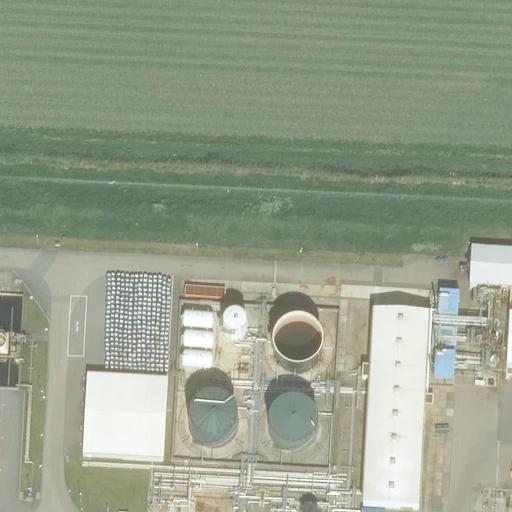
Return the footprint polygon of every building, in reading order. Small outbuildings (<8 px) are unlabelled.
[(511,252),(472,250),(470,292),(511,293),(510,333),(510,373),(511,373),(511,252)] [(457,320),(459,296),(440,294),(439,319),(457,320)] [(420,511),(432,316),(373,314),(370,370),(362,370),(362,383),(370,383),(364,509),(420,511)] [(322,353),(323,351),(323,349),(323,347),(322,345),(322,343),(321,341),(320,339),(319,337),(318,335),(317,333),(316,332),(314,330),(312,329),(310,328),(307,326),(302,325),(300,325),(296,325),(292,325),(288,327),(286,328),(282,330),(281,332),(279,333),(278,335),(277,337),(276,339),(275,341),(274,343),(274,345),(274,347),(274,349),(274,351),(274,353),(274,356),(275,358),(276,360),(277,361),(278,363),(279,365),(281,367),(282,368),(284,369),(286,371),(288,372),(290,372),(292,373),(294,373),(296,374),(298,374),(302,373),(307,372),(310,371),(312,369),(314,368),(316,367),(317,365),(318,363),(319,362),(320,360),(321,358),(322,356),(322,353)] [(454,380),(455,356),(436,355),(435,379),(454,380)] [(163,461),(168,382),(86,377),(82,456),(163,461)] [(238,429),(238,427),(238,425),(238,422),(238,420),(238,418),(237,416),(236,414),(235,412),(234,410),(233,409),(231,407),(230,406),(228,404),(226,403),(224,402),(220,401),(216,400),(214,400),(209,400),(205,401),(201,403),(199,404),(198,406),(196,407),(195,409),(193,410),(192,412),(191,414),(190,416),(190,418),(189,420),(189,422),(189,425),(189,427),(189,429),(190,431),(190,433),(191,435),(192,437),(193,439),(195,440),(198,443),(199,445),(201,446),(205,448),(209,449),(211,449),(214,449),(216,449),(218,449),(220,448),(224,447),(228,445),(230,443),(231,442),(233,440),(234,439),(235,437),(236,435),(237,433),(238,431),(238,429)] [(318,433),(318,431),(318,429),(318,427),(318,425),(317,423),(317,421),(316,419),(315,417),(314,415),(312,413),(311,412),(309,410),(308,409),(306,408),(304,407),(300,405),(298,405),(296,405),(292,405),(290,405),(285,406),(282,408),(280,409),(278,410),(277,412),(275,413),(274,415),(273,417),(272,419),(271,421),(270,423),(270,425),(270,427),(269,429),(270,431),(270,433),(270,435),(271,437),(272,439),(273,441),(274,443),(275,445),(277,446),(278,448),(280,449),(282,450),(284,451),(287,453),(290,453),(292,453),(294,453),(298,453),(302,452),(306,450),(308,449),(309,448),(311,446),(312,445),(314,443),(315,441),(316,439),(317,437),(317,435),(318,433)]
